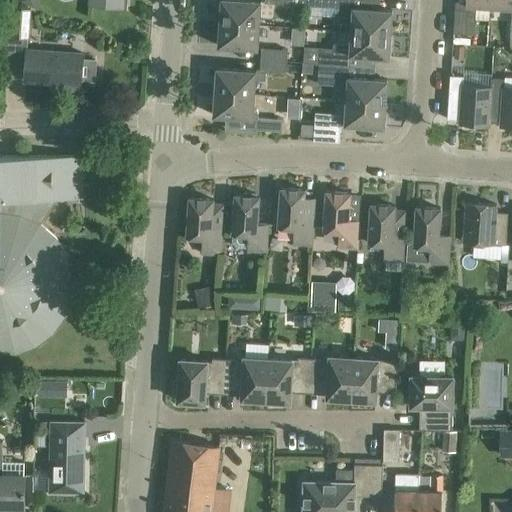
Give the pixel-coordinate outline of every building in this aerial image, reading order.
[(89,0),(90,1),(108,2),(108,8),(128,9),(128,0),(89,0)] [(254,0),(222,0),(221,21),(259,24),(261,0),(254,0)] [(352,31),(391,33),(393,10),(350,7),(350,0),(307,0),(307,5),(336,7),(335,15),(353,17),(352,31)] [(12,7),(10,36),(28,38),(30,38),(32,8),(12,7)] [(468,9),(456,8),(454,32),(466,32),(468,9)] [(258,48),(259,24),(221,21),(219,45),(258,48)] [(319,51),(319,63),(346,65),(346,54),(389,57),(391,33),(352,31),(351,44),(333,43),(332,52),(319,51)] [(453,58),(463,59),(464,46),(454,45),(453,58)] [(262,47),(261,59),(287,61),(288,49),(262,47)] [(84,53),(27,49),(26,60),(25,80),(53,82),(53,81),(60,81),(59,87),(81,89),(82,79),(94,80),(95,59),(83,58),(84,53)] [(286,73),(287,61),(261,59),(260,72),(286,73)] [(302,73),(313,73),(313,63),(303,62),(302,73)] [(349,85),(348,100),(386,103),(388,79),(349,76),(349,77),(345,77),(346,65),(319,63),(318,83),(349,85)] [(217,67),(216,91),(255,94),(256,70),(217,67)] [(492,85),(491,85),(464,83),(464,75),(451,74),(448,118),(460,119),(460,123),(464,124),(466,126),(473,127),(475,124),(489,125),(489,121),(492,85)] [(511,86),(504,86),(505,78),(491,77),(491,85),(492,85),(489,121),(489,125),(490,125),(490,121),(501,122),(501,126),(505,126),(507,129),(511,129),(511,86)] [(255,94),(216,91),(214,115),(249,117),(248,132),(257,133),(258,129),(282,130),(283,118),(259,116),(259,113),(257,108),(254,108),(255,94)] [(384,127),(386,103),(348,100),(347,115),(316,111),(315,123),(314,138),(314,140),(340,141),(341,124),(384,127)] [(302,137),(314,138),(315,123),(303,122),(302,137)] [(84,155),(0,155),(0,197),(0,230),(0,353),(16,353),(36,346),(52,333),(65,316),(72,296),(73,275),(67,255),(56,237),(41,224),(58,197),(84,197),(84,155)] [(306,189),(281,187),(277,226),(295,228),(294,243),(312,245),(316,197),(315,197),(315,202),(305,201),(306,189)] [(243,195),(235,194),(231,241),(237,247),(248,248),(248,250),(267,252),(269,223),(258,223),(260,196),(257,196),(257,193),(254,190),(246,190),(243,193),(243,195)] [(351,192),(327,191),(324,230),(340,231),(339,247),(358,248),(360,220),(349,219),(351,192)] [(212,225),(214,199),(190,197),(187,236),(203,238),(202,252),(222,254),(223,226),(212,225)] [(497,204),(467,202),(464,242),(506,245),(508,212),(496,211),(497,204)] [(396,205),(371,203),(369,242),(385,243),(384,260),(386,260),(403,261),(405,233),(394,231),(396,205)] [(441,208),(417,206),(414,245),(431,246),(430,263),(449,264),(450,235),(439,234),(441,208)] [(403,270),(403,261),(386,260),(386,269),(403,270)] [(314,301),(336,300),(335,279),(313,280),(314,301)] [(199,309),(216,305),(211,285),(194,289),(199,309)] [(229,292),(228,307),(261,309),(262,295),(229,292)] [(466,311),(468,293),(455,292),(452,310),(466,311)] [(288,311),(289,295),(272,294),(271,310),(288,311)] [(352,309),(352,295),(338,295),(338,309),(352,309)] [(418,300),(402,299),(401,313),(417,314),(418,300)] [(317,322),(328,323),(328,312),(318,311),(317,322)] [(231,324),(246,324),(247,314),(232,314),(231,324)] [(399,318),(385,314),(381,331),(394,334),(399,318)] [(314,315),(294,315),(294,325),(314,326),(314,315)] [(466,320),(452,320),(452,338),(466,338),(466,320)] [(487,320),(477,320),(477,328),(487,328),(487,320)] [(312,357),(310,389),(323,390),(323,386),(328,387),(328,397),(352,398),(355,357),(324,355),(324,358),(312,357)] [(226,358),(224,390),(237,391),(238,388),(243,388),(242,397),(266,399),(269,358),(238,356),(238,359),(226,358)] [(269,358),(266,399),(290,401),(292,386),(297,386),(297,388),(310,389),(312,357),(299,356),(298,359),(269,358)] [(224,390),(226,358),(213,357),(213,360),(181,358),(178,400),(205,401),(206,387),(211,388),(211,389),(224,390)] [(355,357),(352,398),(376,400),(377,387),(382,388),(382,391),(396,391),(398,360),(355,357)] [(421,410),(420,429),(452,429),(453,375),(412,375),(411,405),(424,405),(424,410),(421,410)] [(52,379),(52,391),(68,391),(68,380),(68,379),(52,379)] [(51,420),(50,471),(50,491),(84,492),(86,421),(51,420)] [(400,461),(401,429),(385,428),(384,461),(400,461)] [(511,428),(500,429),(500,457),(511,456),(511,428)] [(442,451),(456,452),(457,431),(443,430),(442,451)] [(212,511),(221,445),(219,445),(173,439),(164,511),(212,511)] [(0,440),(0,504),(25,505),(26,475),(3,474),(3,455),(3,441),(0,440)] [(305,481),(304,511),(355,511),(356,491),(383,492),(383,464),(355,463),(354,482),(305,481)] [(419,473),(407,473),(396,473),(395,511),(418,511),(420,489),(419,489),(419,473)] [(420,489),(418,511),(442,511),(443,474),(434,474),(433,490),(420,489)]
